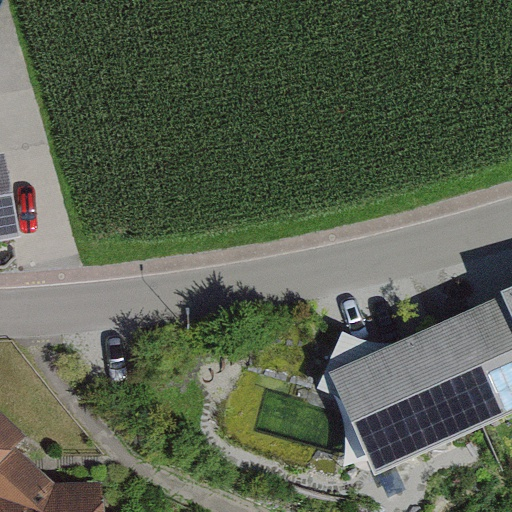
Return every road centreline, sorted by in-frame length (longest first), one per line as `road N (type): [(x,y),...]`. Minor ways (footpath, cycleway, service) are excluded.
road 1 (residential): [(0,315),(276,283),(511,226)]
road 2 (track): [(246,511),(125,457),(34,339)]
